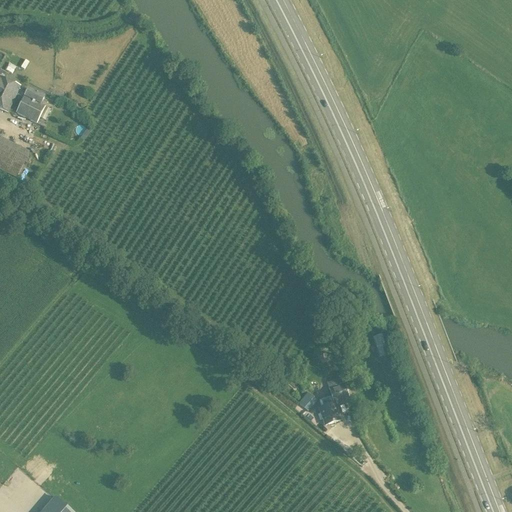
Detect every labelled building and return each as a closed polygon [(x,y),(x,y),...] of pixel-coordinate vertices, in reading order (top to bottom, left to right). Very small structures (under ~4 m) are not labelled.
[(17,66),(25,69),(29,61),(20,57),(17,66)] [(17,100),(19,96),(23,89),(4,80),(7,74),(0,70),(0,109),(7,113),(14,99),(17,100)] [(28,90),(27,91),(23,98),(16,114),(36,124),(44,107),(40,105),(43,97),(28,90)] [(0,170),(16,179),(16,178),(18,179),(25,166),(23,165),(29,153),(0,138),(0,170)] [(322,419),(325,426),(339,421),(334,404),(349,399),(343,384),(328,389),(333,404),(332,405),(330,397),(319,401),(321,408),(318,409),(321,415),(318,416),(319,420),(322,419)] [(298,405),(307,412),(316,402),(307,394),(298,405)] [(70,511),(55,498),(43,511),(70,511)]
